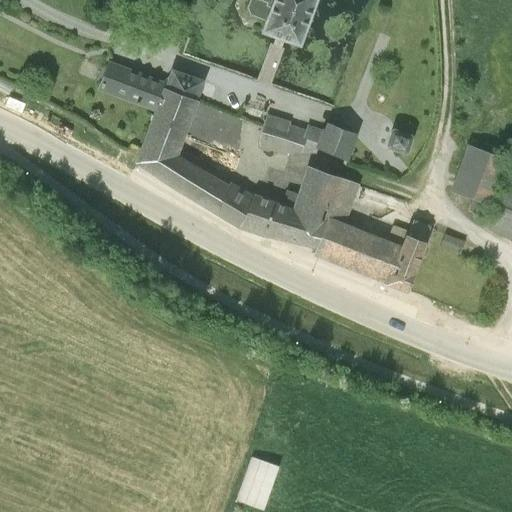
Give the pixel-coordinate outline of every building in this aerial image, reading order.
[(271,10),(262,32),(266,40),(280,44),(275,57),(316,72),(337,15),(296,1),(292,11),(279,6),(271,10)] [(177,114),(211,126),(219,106),(184,93),(179,107),(121,87),(110,116),(169,137),(177,114)] [(177,114),(169,137),(150,188),(186,213),(201,222),(254,254),(255,255),(256,255),(261,257),(277,262),(281,263),(302,268),(332,274),(330,281),(405,311),(423,318),(449,254),(430,247),(424,263),(422,262),(418,271),(362,251),(376,211),(358,204),(322,192),(305,236),(269,222),(244,208),(243,212),(192,182),(213,126),(211,126),(177,114)] [(334,177),(340,155),(324,149),(321,156),(305,150),(306,147),(282,140),(274,166),(274,174),(284,179),(285,177),(304,183),(316,179),(331,185),(334,177)] [(256,179),(261,144),(251,143),(246,178),(256,179)] [(340,155),(334,177),(364,188),(374,161),(342,150),(340,155)] [(408,157),(403,172),(404,175),(422,181),(425,180),(430,164),(429,161),(411,155),(408,157)] [(511,180),(485,171),(467,218),(490,227),(486,238),(507,246),(511,235),(511,234),(511,180)] [(463,262),(458,274),(477,281),(482,269),(480,269),(463,262)] [(264,484),(254,511),(284,511),(292,493),(264,484)]
